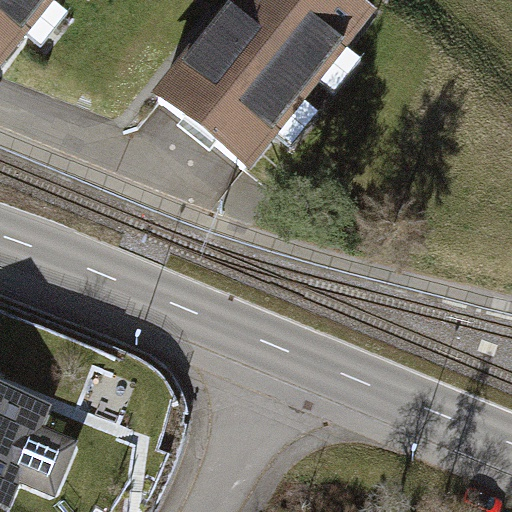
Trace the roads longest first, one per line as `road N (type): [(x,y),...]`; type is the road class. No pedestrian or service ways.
road 1 (secondary): [(292,354),(0,236)]
road 2 (secondary): [(511,445),(292,354)]
road 3 (residential): [(292,354),(207,511)]
